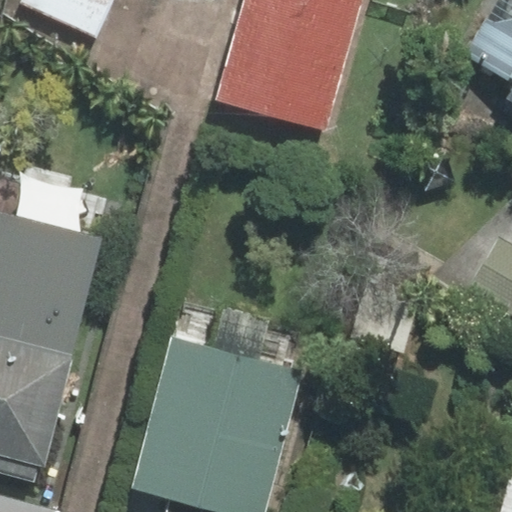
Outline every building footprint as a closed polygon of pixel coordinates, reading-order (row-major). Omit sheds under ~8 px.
[(113,0),(21,0),(20,5),(97,39),(113,0)] [(239,0),(215,96),(333,127),(366,0),(239,0)] [(511,0),(497,0),(470,51),(511,74),(511,90),(508,97),(511,99),(511,0)] [(0,449),(52,463),(109,230),(0,203),(0,449)] [(511,223),(508,221),(470,285),(511,310),(511,223)] [(131,480),(166,489),(159,511),(220,511),(222,504),(253,511),(262,511),(299,372),(259,362),(270,322),(223,310),(213,350),(167,338),(131,480)]
